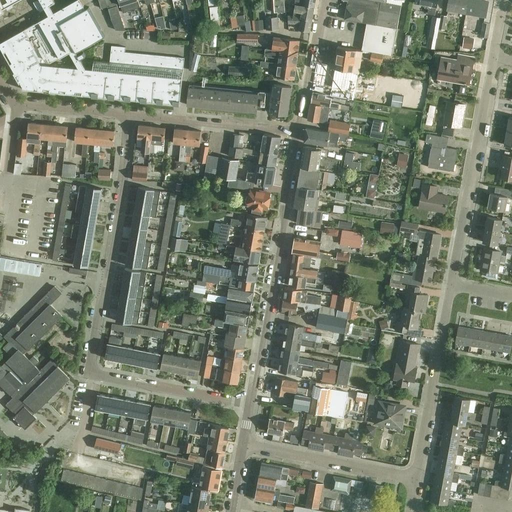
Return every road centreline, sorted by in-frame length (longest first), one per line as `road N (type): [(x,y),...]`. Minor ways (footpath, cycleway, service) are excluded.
road 1 (residential): [(128,116),(89,367),(96,375),(249,403)]
road 2 (tertiary): [(249,403),(297,131)]
road 3 (residential): [(451,285),(492,57)]
road 4 (residential): [(415,478),(451,285)]
road 5 (residential): [(415,478),(243,443)]
road 6 (residential): [(297,131),(128,116)]
road 7 (tertiary): [(297,131),(324,0)]
